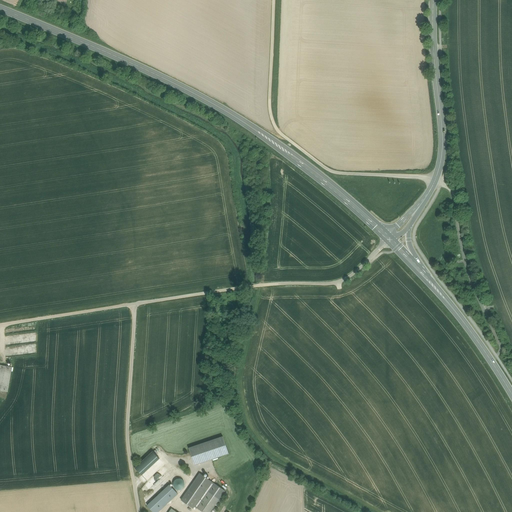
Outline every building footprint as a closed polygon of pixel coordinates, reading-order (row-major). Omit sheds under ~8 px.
[(13,369),(0,365),(0,388),(8,391),(13,369)] [(223,437),(187,448),(192,466),(228,455),(223,437)] [(210,511),(224,492),(199,475),(180,501),(192,510),(193,508),(199,511),(210,511)] [(171,486),(181,490),(184,481),(174,477),(171,486)] [(170,487),(146,506),(150,511),(158,511),(177,496),(170,487)]
